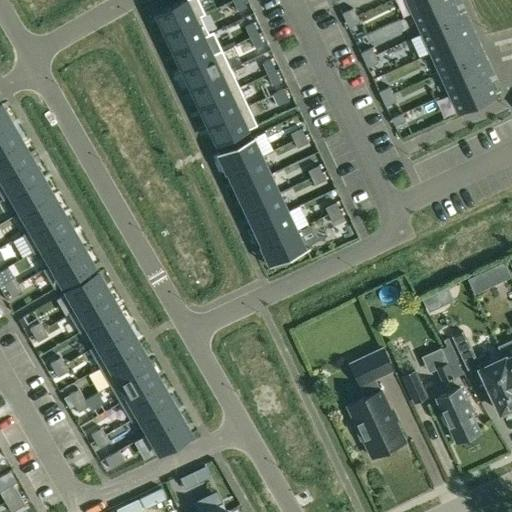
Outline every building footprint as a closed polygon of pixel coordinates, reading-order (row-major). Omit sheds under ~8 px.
[(198,0),(182,0),(156,13),(165,32),(204,13),(198,0)] [(241,0),(232,0),(238,11),(245,7),(241,0)] [(406,0),(413,13),(442,0),(406,0)] [(451,0),(442,0),(413,13),(422,33),(459,16),(451,0)] [(353,8),(341,13),(345,20),(356,15),(353,8)] [(204,13),(165,32),(173,50),(209,34),(201,16),(205,14),(204,13)] [(356,15),(345,20),(348,28),(359,23),(356,15)] [(459,16),(422,33),(431,53),(468,36),(459,16)] [(253,23),(245,26),(250,37),(258,34),(253,23)] [(209,34),(173,50),(182,69),(222,50),(213,32),(209,34)] [(258,34),(250,37),(255,48),(263,45),(258,34)] [(468,36),(431,53),(439,72),(477,55),(468,36)] [(371,48),(360,53),(363,60),(374,55),(371,48)] [(222,50),(182,69),(191,87),(230,69),(222,50)] [(374,55),(363,60),(367,67),(378,62),(374,55)] [(477,55),(439,72),(448,92),(486,75),(477,55)] [(270,60),(262,63),(268,74),(275,71),(270,60)] [(230,69),(191,87),(199,106),(239,87),(230,69)] [(275,71),(268,74),(273,85),(280,81),(275,71)] [(486,75),(448,92),(458,113),(495,96),(486,75)] [(389,86),(378,92),(381,99),(393,94),(389,86)] [(239,87),(199,106),(208,124),(248,106),(239,87)] [(283,89),(272,94),(278,105),(289,100),(283,89)] [(393,94),(381,99),(385,106),(396,101),(393,94)] [(0,105),(0,129),(11,124),(0,105)] [(248,106),(208,124),(217,143),(257,125),(248,106)] [(402,113),(391,118),(394,126),(405,121),(402,113)] [(11,124),(0,129),(0,153),(21,141),(11,124)] [(301,128),(290,133),(293,140),(304,135),(301,128)] [(304,135),(293,140),(297,148),(308,143),(304,135)] [(253,136),(219,152),(228,171),(262,155),(253,136)] [(21,141),(0,153),(0,176),(31,159),(21,141)] [(262,155),(228,171),(237,189),(271,173),(262,155)] [(31,159),(0,176),(0,194),(2,199),(41,177),(31,159)] [(318,165),(307,170),(311,178),(322,172),(318,165)] [(322,172),(311,178),(314,185),(325,180),(322,172)] [(271,173),(237,189),(246,208),(280,192),(271,173)] [(41,177),(2,199),(3,200),(11,195),(21,212),(52,194),(41,177)] [(280,192),(246,208),(254,226),(288,210),(280,192)] [(52,194),(21,212),(31,229),(22,234),(23,234),(62,212),(52,194)] [(336,202),(325,207),(328,214),(339,209),(336,202)] [(339,209),(328,214),(332,222),(343,216),(339,209)] [(288,210),(254,226),(263,245),(297,229),(288,210)] [(62,212),(23,234),(33,252),(72,230),(62,212)] [(297,229),(263,245),(272,264),(306,248),(297,229)] [(72,230),(33,252),(33,253),(38,250),(47,266),(43,269),(43,270),(82,247),(72,230)] [(82,247),(43,270),(54,288),(93,266),(82,247)] [(485,269),(472,275),(479,289),(492,283),(485,269)] [(97,273),(66,291),(77,308),(68,313),(69,314),(108,292),(97,273)] [(14,277),(4,283),(8,290),(18,284),(14,277)] [(18,284),(8,290),(12,297),(22,291),(18,284)] [(108,292),(69,314),(79,332),(118,309),(108,292)] [(118,309),(79,332),(79,333),(88,328),(97,344),(89,349),(128,327),(118,309)] [(40,322),(29,328),(33,335),(44,328),(40,322)] [(128,327),(89,349),(99,367),(138,345),(128,327)] [(44,328),(33,335),(37,342),(48,335),(44,328)] [(511,376),(503,358),(489,365),(484,354),(475,358),(463,331),(452,336),(467,369),(478,364),(500,411),(505,409),(507,413),(511,410),(511,376)] [(511,340),(498,347),(503,358),(511,376),(511,340)] [(138,345),(99,367),(110,385),(149,362),(138,345)] [(363,439),(371,456),(386,449),(389,452),(399,447),(399,443),(404,441),(380,390),(379,390),(374,379),(393,370),(382,347),(349,363),(360,385),(364,383),(370,394),(347,405),(356,423),(353,424),(360,440),(363,439)] [(443,383),(462,374),(447,347),(423,358),(430,372),(436,369),(443,383)] [(60,357),(50,363),(54,370),(64,364),(60,357)] [(149,362),(110,385),(120,402),(159,380),(149,362)] [(64,364),(54,370),(58,377),(68,371),(64,364)] [(401,375),(414,403),(428,397),(415,368),(401,375)] [(159,380),(120,402),(130,420),(169,398),(159,380)] [(78,388),(68,394),(74,405),(85,399),(78,388)] [(459,388),(437,398),(442,410),(441,410),(455,441),(478,430),(470,411),(472,410),(467,398),(465,399),(459,388)] [(169,398),(130,420),(131,421),(139,416),(148,432),(144,434),(144,435),(179,415),(169,398)] [(85,399),(74,405),(78,412),(88,406),(85,399)] [(179,415),(144,435),(155,453),(159,451),(190,434),(179,415)] [(101,427),(91,433),(95,440),(105,434),(101,427)] [(105,434),(95,440),(99,447),(109,441),(105,434)] [(119,450),(105,458),(111,468),(125,460),(119,450)] [(192,484),(187,473),(180,476),(185,487),(192,484)] [(13,483),(0,490),(0,493),(5,502),(19,494),(13,483)] [(19,494),(5,502),(10,511),(11,511),(25,504),(19,494)] [(198,511),(196,511),(226,511),(222,503),(201,511),(198,511)]
